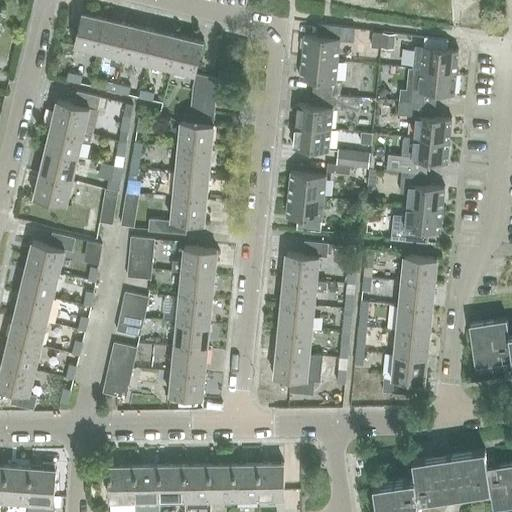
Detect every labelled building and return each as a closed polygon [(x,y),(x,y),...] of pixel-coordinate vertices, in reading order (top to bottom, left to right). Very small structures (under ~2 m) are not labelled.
[(454,11),(447,1),(437,8),(436,13),(453,15),(454,11)] [(76,43),(100,49),(108,18),(84,12),(76,43)] [(124,55),(132,24),(108,18),(100,49),(124,55)] [(340,39),(354,40),(355,27),(318,23),(317,36),(305,35),(303,57),(338,60),(340,39)] [(156,30),(132,24),(124,55),(148,61),(156,30)] [(172,67),(180,36),(156,30),(148,61),(172,67)] [(382,47),(383,32),(373,31),(372,46),(382,47)] [(172,67),(197,73),(204,42),(180,36),(172,67)] [(423,46),(421,68),(456,71),(458,49),(423,46)] [(342,80),(336,80),(338,60),(303,57),(301,78),(315,80),(313,93),(341,95),(342,80)] [(406,100),(406,101),(436,104),(437,92),(454,93),(456,71),(421,68),(419,90),(413,90),(412,100),(406,100)] [(68,79),(81,82),(83,75),(70,71),(68,79)] [(194,85),(194,86),(217,89),(218,78),(197,73),(194,85)] [(92,85),(105,88),(107,80),(94,77),(92,85)] [(130,94),(131,86),(118,83),(116,91),(130,94)] [(193,99),(217,101),(217,89),(194,87),(193,99)] [(153,99),(155,92),(142,88),(140,96),(153,99)] [(60,98),(54,123),(85,131),(91,107),(98,109),(101,97),(79,91),(76,102),(60,98)] [(313,93),(312,104),(299,103),(297,125),(331,129),(333,107),(340,108),(341,95),(313,93)] [(215,112),(217,101),(193,99),(192,110),(215,112)] [(436,104),(406,101),(399,101),(398,114),(417,115),(415,136),(449,140),(451,118),(435,116),(436,104)] [(192,110),(191,121),(214,124),(215,112),(192,110)] [(130,130),(132,116),(124,115),(121,129),(130,130)] [(137,130),(146,131),(148,117),(140,116),(137,130)] [(216,124),(214,124),(191,121),(183,120),(181,145),(213,149),(216,124)] [(93,133),(85,131),(54,123),(48,147),(79,155),(83,141),(90,143),(93,133)] [(329,150),(331,129),(297,125),(295,147),(329,150)] [(428,160),(447,162),(449,140),(415,136),(413,156),(389,154),(387,168),(402,170),(427,172),(428,160)] [(117,154),(125,156),(128,142),(119,140),(117,154)] [(136,141),(132,164),(140,165),(144,142),(136,141)] [(211,174),(213,149),(181,145),(178,170),(211,174)] [(48,147),(42,171),(73,179),(79,155),(48,147)] [(367,165),(368,153),(339,149),(337,162),(367,165)] [(85,156),(82,169),(96,172),(99,159),(85,156)] [(137,181),(140,165),(132,164),(129,179),(137,181)] [(109,178),(107,188),(120,190),(121,180),(123,166),(115,165),(113,179),(109,178)] [(178,170),(176,194),(208,199),(211,174),(178,170)] [(409,192),(408,205),(443,208),(445,186),(426,184),(427,172),(402,170),(400,191),(409,192)] [(42,171),(36,196),(67,203),(73,179),(42,171)] [(292,171),(290,194),(324,197),(326,175),(292,171)] [(106,187),(101,221),(114,223),(120,190),(107,188),(106,187)] [(122,224),(135,226),(140,192),(127,190),(122,224)] [(205,223),(208,199),(176,194),(173,219),(150,217),(149,229),(187,232),(188,222),(205,223)] [(321,230),(322,219),(324,197),(290,194),(288,216),(298,217),(297,228),(321,230)] [(395,215),(394,224),(393,237),(429,240),(430,229),(441,231),(443,208),(408,205),(407,216),(395,215)] [(76,237),(53,232),(50,243),(34,239),(28,264),(60,272),(66,248),(73,250),(76,237)] [(156,238),(132,235),(130,255),(154,258),(156,238)] [(318,280),(320,255),(328,256),(329,244),(306,241),(305,253),(288,251),(286,276),(318,280)] [(183,270),(183,269),(216,273),(219,248),(185,244),(184,260),(173,259),(172,269),(183,270)] [(373,276),(375,256),(375,251),(367,250),(364,275),(373,276)] [(404,254),(402,278),(435,282),(437,257),(404,254)] [(152,278),(154,258),(130,255),(128,276),(152,278)] [(54,296),(60,272),(28,264),(22,288),(54,296)] [(99,267),(92,265),(89,279),(96,281),(99,267)] [(349,268),(347,283),(356,284),(357,269),(349,268)] [(214,297),(216,273),(183,269),(183,270),(180,294),(214,297)] [(371,290),(373,276),(364,275),(363,289),(371,290)] [(327,281),(318,280),(286,276),(283,301),(315,305),(317,289),(326,290),(327,281)] [(432,307),(435,282),(402,278),(399,303),(432,307)] [(347,283),(345,308),(353,309),(356,284),(347,283)] [(22,288),(16,312),(48,320),(54,296),(22,288)] [(91,305),(94,291),(86,289),(83,303),(91,305)] [(126,290),(122,310),(145,315),(150,296),(126,290)] [(180,294),(178,319),(211,322),(214,297),(180,294)] [(368,314),(370,300),(362,299),(360,313),(368,314)] [(283,301),(280,326),(312,330),(315,305),(283,301)] [(399,303),(397,328),(430,332),(432,307),(399,303)] [(351,333),(353,309),(345,308),(343,332),(351,333)] [(145,315),(122,310),(117,329),(141,335),(145,315)] [(16,312),(10,336),(42,344),(48,320),(16,312)] [(89,317),(88,316),(81,315),(78,328),(86,330),(89,317)] [(511,333),(510,333),(508,317),(471,322),(477,364),(511,358),(511,333)] [(178,319),(175,344),(208,347),(211,322),(178,319)] [(359,325),(357,349),(365,350),(368,326),(359,325)] [(280,326),(278,351),(310,354),(312,330),(280,326)] [(397,328),(395,352),(427,356),(430,332),(397,328)] [(10,336),(4,361),(36,368),(42,344),(10,336)] [(73,353),(80,355),(83,341),(76,339),(73,353)] [(115,341),(111,358),(134,363),(138,346),(115,341)] [(175,344),(172,368),(206,372),(208,347),(175,344)] [(350,345),(341,344),(340,358),(348,358),(350,345)] [(364,364),(365,350),(357,349),(356,363),(364,364)] [(275,376),(292,378),(291,391),(314,393),(315,380),(307,379),(310,354),(278,351),(275,376)] [(425,381),(427,356),(395,352),(392,377),(385,376),(383,391),(407,393),(409,380),(425,381)] [(111,358),(107,375),(131,380),(134,363),(111,358)] [(4,361),(0,376),(0,385),(15,389),(12,401),(34,407),(37,394),(30,393),(36,368),(4,361)] [(67,377),(75,378),(78,365),(70,363),(67,377)] [(172,368),(170,393),(203,397),(206,372),(172,368)] [(338,382),(346,383),(347,369),(339,368),(338,382)] [(107,375),(103,392),(127,397),(131,380),(107,375)] [(72,389),(64,387),(61,401),(69,403),(72,389)] [(50,464),(60,465),(61,449),(51,448),(50,464)] [(416,475),(406,477),(374,481),(378,511),(421,511),(420,500),(492,489),(495,506),(511,503),(511,460),(488,464),(486,448),(413,459),(416,475)] [(235,497),(235,462),(210,463),(210,498),(224,497),(224,506),(232,506),(232,497),(235,497)] [(259,462),(235,462),(235,497),(260,497),(259,462)] [(260,497),(285,496),(285,462),(259,462),(260,497)] [(161,499),(186,498),(185,463),(160,464),(161,499)] [(186,498),(210,498),(210,463),(185,463),(186,498)] [(111,499),(136,499),(136,464),(110,465),(111,499)] [(160,464),(136,464),(136,499),(161,499),(160,464)] [(4,500),(29,502),(32,467),(7,465),(4,500)] [(55,511),(56,504),(54,503),(57,469),(32,467),(29,502),(28,511),(55,511)]
